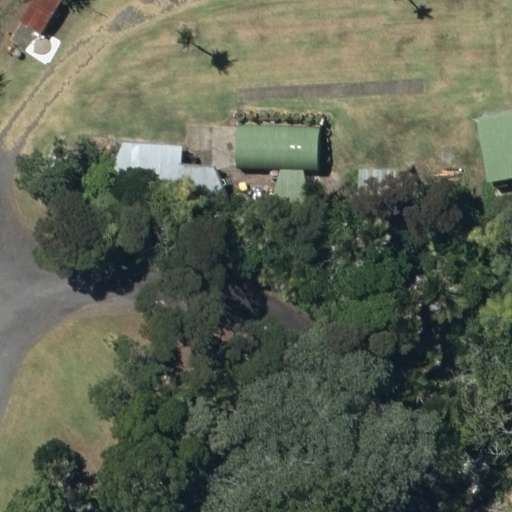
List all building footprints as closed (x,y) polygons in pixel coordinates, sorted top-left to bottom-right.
[(12,0),(3,13),(35,34),(58,0),(12,0)] [(511,112),(470,119),(480,179),(511,173),(511,112)] [(314,127),(231,124),(230,161),(313,164),(314,127)] [(176,189),(177,144),(109,143),(109,188),(176,189)] [(511,179),(501,182),(509,220),(511,218),(511,179)]
